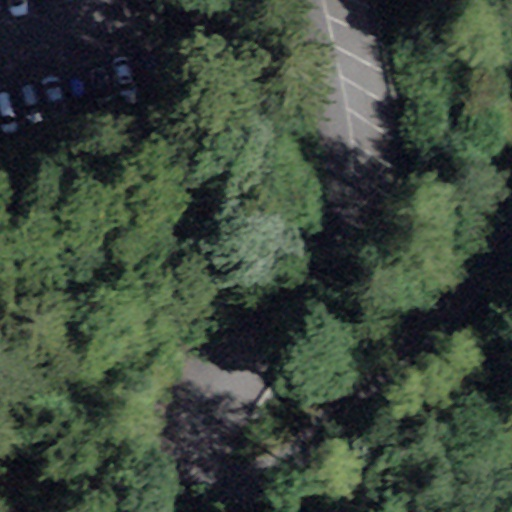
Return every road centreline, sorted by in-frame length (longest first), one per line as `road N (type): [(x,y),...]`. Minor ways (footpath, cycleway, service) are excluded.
road 1 (unclassified): [(210,381),(320,255),(347,188),(333,49),(318,0)]
road 2 (track): [(171,511),(210,381)]
